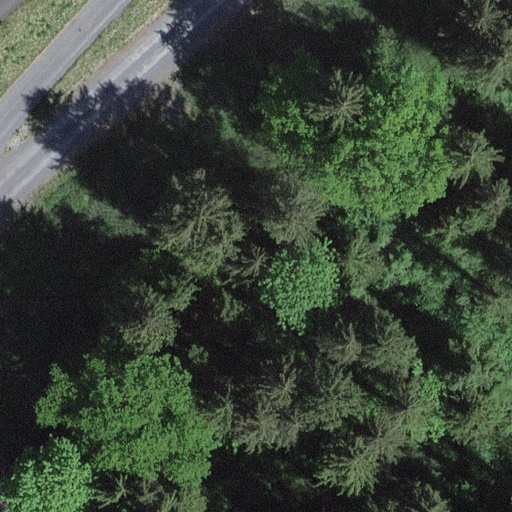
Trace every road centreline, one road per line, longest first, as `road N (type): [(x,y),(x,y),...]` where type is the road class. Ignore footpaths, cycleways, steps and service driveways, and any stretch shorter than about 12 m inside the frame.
road 1 (track): [(0,215),(238,0)]
road 2 (track): [(119,0),(0,128)]
